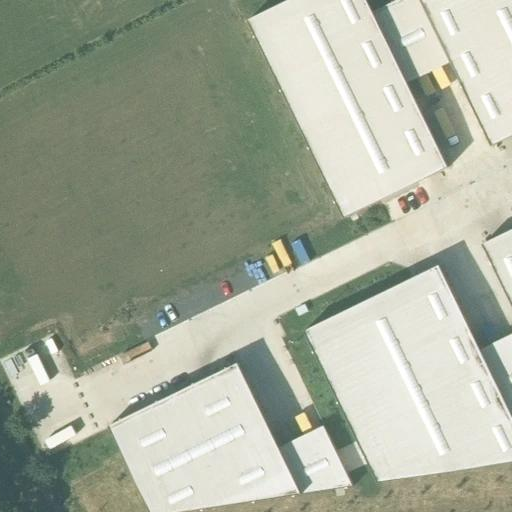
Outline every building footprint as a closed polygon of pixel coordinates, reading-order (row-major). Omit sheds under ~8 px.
[(373,14),(366,0),(294,0),(248,22),(344,220),(449,169),(408,85),(373,14)] [(451,64),(419,0),(401,0),(373,14),(408,85),(451,64)] [(511,0),(419,0),(451,64),(492,148),(511,138),(511,0)] [(511,231),(483,246),(511,305),(511,347),(485,360),(440,267),(305,333),(379,484),(511,463),(511,231)] [(239,365),(111,427),(152,511),(194,511),(354,488),(329,436),(285,458),(239,365)]
